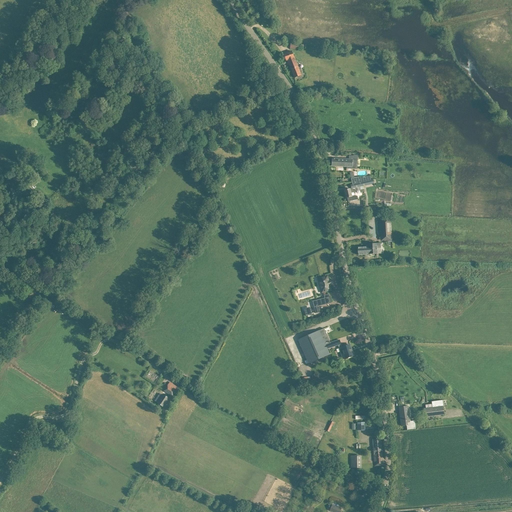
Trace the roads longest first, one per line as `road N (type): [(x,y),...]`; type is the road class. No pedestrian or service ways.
road 1 (unclassified): [(377,511),(388,457),(380,393),(320,158),(294,96),(228,0)]
road 2 (track): [(511,458),(401,350),(372,354)]
